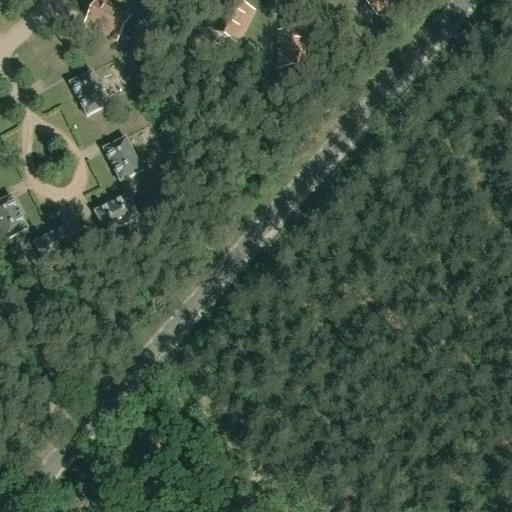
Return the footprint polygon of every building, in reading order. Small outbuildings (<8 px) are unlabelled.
[(117,42),(131,16),(102,0),(99,0),(86,25),(117,42)] [(239,43),(255,12),(230,0),(227,0),(213,30),(239,43)] [(363,0),(379,15),(393,0),(363,0)] [(279,68),(309,68),(308,33),(278,33),(279,68)] [(89,118),(111,106),(94,73),(72,85),(89,118)] [(120,119),(99,129),(103,137),(124,127),(120,119)] [(120,183),(143,172),(126,139),(104,151),(120,183)] [(107,236),(140,219),(129,197),(95,214),(107,236)] [(0,229),(7,242),(29,231),(12,198),(0,204),(0,229)] [(45,267),(79,250),(69,228),(34,244),(45,267)]
